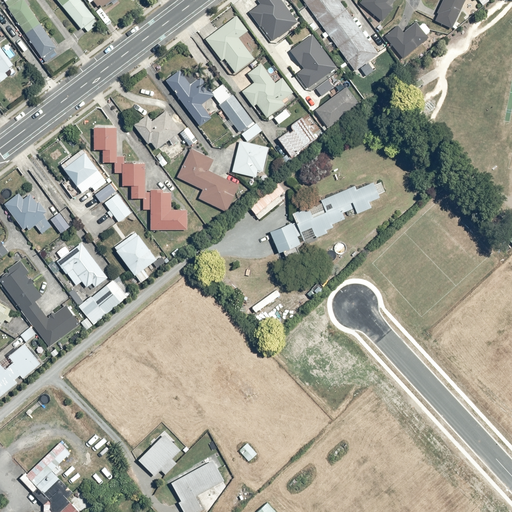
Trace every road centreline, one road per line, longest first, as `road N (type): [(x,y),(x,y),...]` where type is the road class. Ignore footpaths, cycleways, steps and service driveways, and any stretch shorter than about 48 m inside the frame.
road 1 (secondary): [(0,148),(197,0)]
road 2 (residential): [(511,475),(353,305)]
